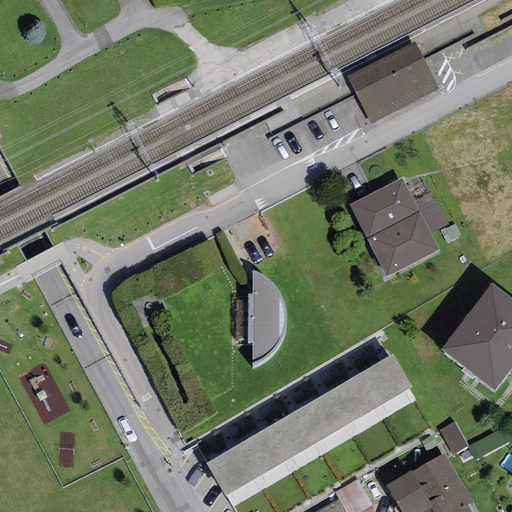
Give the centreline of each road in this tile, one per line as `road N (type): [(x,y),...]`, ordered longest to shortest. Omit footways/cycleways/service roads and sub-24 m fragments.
road 1 (unclassified): [(511,67),(99,281),(95,305),(156,422),(148,470)]
road 2 (unclassified): [(0,189),(148,470)]
road 3 (unknown): [(270,511),(423,424)]
